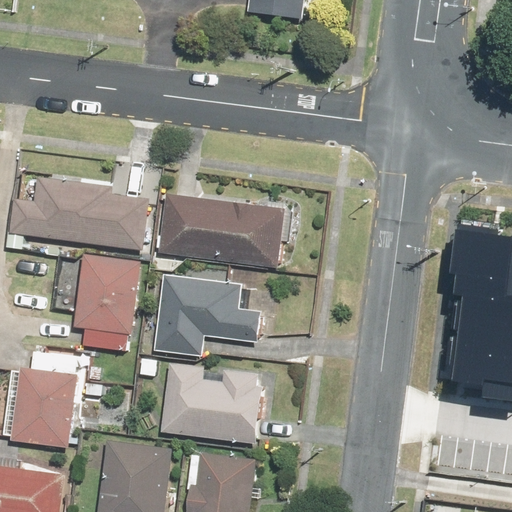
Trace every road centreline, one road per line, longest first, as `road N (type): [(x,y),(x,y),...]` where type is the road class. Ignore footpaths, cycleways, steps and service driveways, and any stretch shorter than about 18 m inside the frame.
road 1 (residential): [(0,73),(362,119),(428,110)]
road 2 (residential): [(428,110),(406,176),(361,511)]
